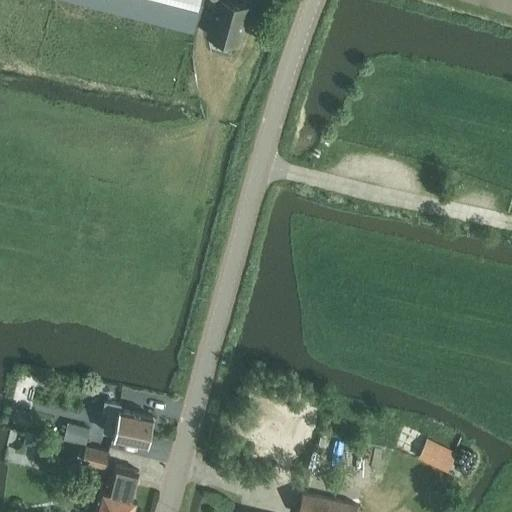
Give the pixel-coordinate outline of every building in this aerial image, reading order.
[(202,0),(75,0),(195,31),(202,0)] [(248,6),(228,0),(215,0),(206,33),(237,42),(248,6)] [(148,439),(153,416),(120,410),(121,404),(105,400),(102,412),(118,415),(114,435),(145,441),(148,439)] [(15,409),(13,421),(28,424),(30,413),(15,409)] [(85,444),(89,428),(67,422),(63,438),(85,444)] [(446,451),(419,442),(414,457),(440,467),(446,451)] [(105,467),(109,451),(86,445),(82,461),(105,467)] [(132,510),(135,498),(136,496),(133,495),(139,471),(116,465),(111,482),(105,481),(103,488),(102,488),(95,511),(134,511),(135,511),(132,510)] [(355,511),(357,504),(303,492),(298,511),(355,511)]
